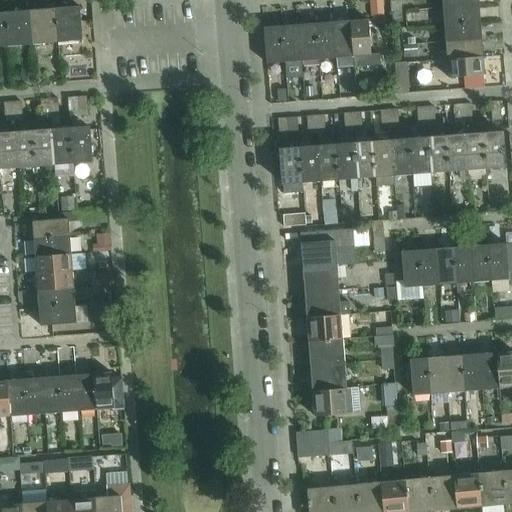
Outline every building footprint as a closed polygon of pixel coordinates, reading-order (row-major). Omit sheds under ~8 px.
[(384,16),(382,0),(369,0),(371,17),(384,16)] [(401,13),(400,0),(391,0),(392,14),(401,13)] [(480,7),(479,0),(442,0),(444,10),(480,7)] [(481,23),(480,7),(444,10),(445,26),(481,23)] [(83,42),(80,8),(55,10),(58,44),(83,42)] [(58,44),(55,10),(31,11),(34,45),(58,44)] [(34,45),(31,11),(7,13),(9,47),(34,45)] [(0,48),(9,47),(7,13),(0,13),(0,48)] [(402,23),(401,13),(392,14),(393,23),(402,23)] [(371,55),(369,21),(350,22),(353,58),(354,58),(354,68),(381,66),(380,55),(371,55)] [(353,58),(350,22),(332,23),(335,59),(353,58)] [(335,59),(332,23),(315,25),(317,61),(335,59)] [(482,41),(481,23),(445,26),(446,44),(482,41)] [(317,61),(315,25),(298,26),(301,62),(317,61)] [(301,62),(298,26),(282,27),(282,28),(284,63),(301,62)] [(284,63),(282,28),(282,27),(264,29),(267,65),(284,63)] [(484,58),(482,41),(446,44),(448,61),(484,58)] [(418,47),(405,48),(406,57),(419,56),(418,47)] [(485,76),(484,58),(448,61),(449,79),(485,76)] [(408,94),(405,64),(405,63),(396,64),(399,95),(408,94)] [(286,91),(278,91),(279,103),(287,102),(286,91)] [(89,116),(87,97),(78,98),(79,117),(89,116)] [(60,118),(58,99),(50,100),(51,119),(60,118)] [(51,119),(50,100),(41,101),(43,120),(51,119)] [(23,121),(22,102),(13,103),(14,122),(23,121)] [(501,121),(500,102),(491,103),(492,122),(501,121)] [(14,122),(13,103),(4,104),(6,122),(14,122)] [(464,124),(463,105),(454,106),(456,125),(464,124)] [(473,124),(471,105),(463,105),(464,124),(473,124)] [(436,126),(434,107),(426,108),(427,127),(436,126)] [(427,127),(426,108),(417,109),(419,128),(427,127)] [(399,129),(398,110),(390,111),(391,130),(399,129)] [(391,130),(390,111),(381,112),(382,130),(391,130)] [(363,132),(361,113),(353,114),(354,133),(363,132)] [(354,133),(353,114),(344,115),(346,133),(354,133)] [(326,135),(324,116),(316,117),(318,136),(326,135)] [(318,136),(316,117),(307,117),(309,136),(318,136)] [(289,138),(288,119),(278,120),(280,138),(289,138)] [(93,162),(90,128),(71,130),(73,164),(93,162)] [(73,164),(71,130),(52,131),(55,165),(73,164)] [(55,165),(52,131),(34,133),(36,166),(55,165)] [(36,166),(34,133),(15,134),(18,168),(36,166)] [(505,167),(503,133),(483,135),(486,169),(505,167)] [(0,169),(18,168),(15,134),(0,135),(0,169)] [(486,169),(483,135),(465,136),(468,170),(486,169)] [(468,170),(465,136),(447,138),(449,172),(468,170)] [(449,172),(447,138),(428,139),(431,173),(449,172)] [(431,173),(428,139),(410,141),(412,175),(431,173)] [(412,175),(410,141),(392,142),(394,176),(412,175)] [(394,176),(392,142),(373,143),(376,177),(376,187),(395,186),(394,176)] [(376,177),(373,143),(355,145),(358,179),(376,177)] [(358,179),(355,145),(337,146),(340,180),(358,179)] [(340,180),(337,146),(319,148),(321,182),(340,180)] [(321,182),(319,148),(300,149),(302,183),(321,182)] [(302,183),(300,149),(281,150),(283,185),(302,183)] [(405,208),(398,209),(398,221),(406,221),(405,208)] [(110,224),(109,210),(83,212),(84,226),(110,224)] [(306,218),(305,214),(283,216),(284,228),(306,226),(306,225),(306,218)] [(70,237),(69,220),(33,222),(34,240),(70,237)] [(385,253),(382,222),(373,222),(376,253),(385,253)] [(337,266),(336,249),(355,248),(353,230),(320,233),(320,243),(302,244),(303,269),(337,266)] [(72,255),(70,237),(34,240),(36,258),(72,255)] [(98,244),(93,245),(94,252),(112,251),(111,243),(98,244)] [(506,244),(488,246),(491,282),(509,280),(509,286),(511,285),(511,245),(506,246),(506,244)] [(491,282),(488,246),(470,247),(473,283),(491,282)] [(473,283),(470,247),(452,249),(455,285),(473,283)] [(455,285),(452,249),(435,250),(438,286),(455,285)] [(438,286),(435,250),(419,251),(422,287),(438,286)] [(422,287),(419,251),(402,253),(402,257),(404,274),(405,289),(422,287)] [(73,272),(72,255),(36,258),(37,275),(73,272)] [(404,274),(402,257),(394,258),(395,274),(404,274)] [(339,291),(337,266),(303,269),(305,294),(339,291)] [(74,290),(73,272),(37,275),(38,292),(74,290)] [(396,285),(395,274),(386,275),(387,286),(396,285)] [(397,301),(396,289),(387,289),(388,301),(397,301)] [(76,305),(74,290),(38,292),(40,308),(76,305)] [(349,302),(340,303),(339,291),(305,294),(307,319),(341,316),(350,315),(349,302)] [(77,324),(76,305),(40,308),(41,327),(77,324)] [(459,313),(446,314),(447,326),(460,325),(460,324),(459,313)] [(343,340),(341,316),(307,319),(309,343),(343,340)] [(392,328),(376,329),(376,336),(393,335),(392,328)] [(394,345),(393,337),(375,338),(375,346),(394,345)] [(345,364),(343,340),(309,343),(311,367),(345,364)] [(393,349),(382,349),(382,361),(394,361),(393,349)] [(511,352),(496,354),(499,390),(511,388),(511,352)] [(499,390),(496,354),(479,355),(481,391),(499,390)] [(481,391),(479,355),(460,356),(463,392),(481,391)] [(463,392),(460,356),(443,358),(446,394),(463,392)] [(446,394),(443,358),(428,359),(430,395),(446,394)] [(430,395),(428,359),(411,360),(413,396),(430,395)] [(394,370),(394,361),(382,361),(383,371),(394,370)] [(347,388),(345,364),(311,367),(313,391),(347,388)] [(121,379),(112,379),(112,373),(94,375),(97,411),(124,409),(121,379)] [(97,411),(94,375),(76,376),(79,412),(97,411)] [(79,412),(76,376),(59,377),(62,413),(79,412)] [(62,413),(59,377),(42,379),(45,415),(62,413)] [(45,415),(42,379),(25,380),(27,416),(45,415)] [(27,416),(25,380),(7,382),(10,418),(27,416)] [(0,418),(10,418),(7,382),(0,382),(0,418)] [(386,404),(399,404),(398,383),(386,383),(386,404)] [(361,413),(359,388),(347,389),(347,388),(313,391),(315,417),(361,413)] [(465,422),(449,423),(450,431),(466,430),(465,422)] [(297,445),(329,443),(342,442),(341,430),(328,431),(296,433),(297,445)] [(464,442),(463,433),(453,434),(453,443),(464,442)] [(122,436),(103,438),(104,449),(123,448),(122,436)] [(511,449),(511,437),(500,438),(502,451),(511,449)] [(488,448),(487,438),(477,439),(478,449),(488,448)] [(342,442),(329,443),(330,456),(330,459),(343,458),(342,442)] [(451,453),(451,442),(442,443),(442,454),(451,453)] [(330,456),(329,443),(297,445),(298,459),(330,456)] [(428,455),(427,444),(418,445),(419,456),(428,455)] [(392,445),(379,446),(380,459),(393,459),(392,445)] [(372,447),(357,448),(358,461),(373,460),(372,447)] [(93,471),(92,459),(92,458),(68,460),(69,472),(93,471)] [(69,472),(68,460),(53,461),(53,462),(44,463),(45,473),(45,474),(54,473),(54,474),(69,473),(69,472)] [(44,462),(31,463),(32,474),(45,473),(44,463),(44,462)] [(507,505),(504,472),(480,474),(483,508),(507,505)] [(483,508),(480,474),(456,476),(460,510),(483,508)] [(436,511),(460,510),(456,476),(430,478),(432,511),(436,511)] [(432,511),(430,478),(405,481),(408,511),(432,511)] [(408,511),(405,481),(381,483),(383,511),(408,511)] [(383,511),(381,483),(356,485),(358,511),(383,511)] [(132,511),(131,496),(129,496),(128,485),(107,487),(108,498),(95,499),(95,511),(132,511)] [(358,511),(356,485),(332,487),(334,511),(358,511)] [(334,511),(332,487),(308,490),(309,511),(334,511)] [(95,511),(95,499),(71,501),(71,511),(95,511)] [(71,511),(71,501),(47,503),(48,511),(71,511)] [(48,511),(47,503),(23,505),(23,511),(48,511)]
